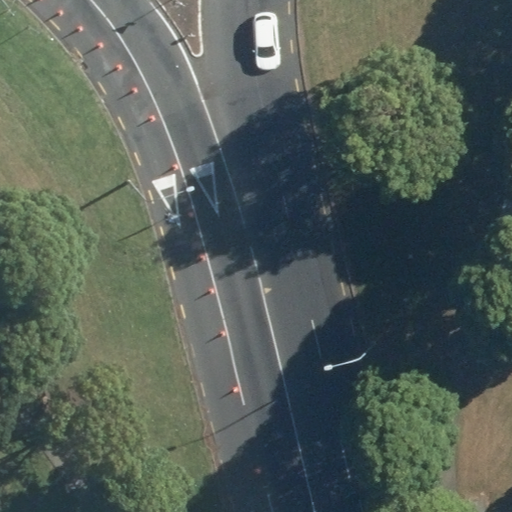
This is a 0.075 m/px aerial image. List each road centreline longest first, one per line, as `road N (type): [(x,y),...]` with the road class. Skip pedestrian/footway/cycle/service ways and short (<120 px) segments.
road 1 (primary): [(240,200),(318,511)]
road 2 (primary): [(240,200),(125,0)]
road 3 (primary): [(227,0),(240,200)]
